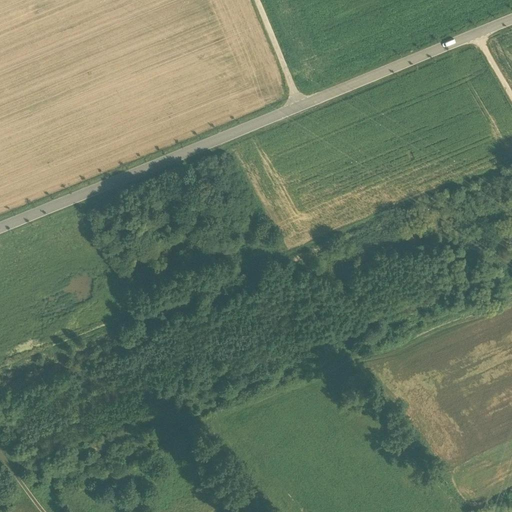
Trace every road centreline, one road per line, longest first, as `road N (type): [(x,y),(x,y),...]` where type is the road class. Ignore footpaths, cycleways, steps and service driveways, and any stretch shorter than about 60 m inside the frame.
road 1 (unclassified): [(0,229),(511,19)]
road 2 (track): [(278,511),(202,419),(511,298)]
